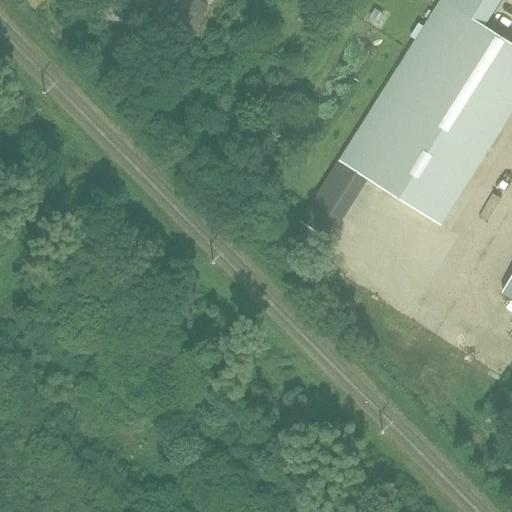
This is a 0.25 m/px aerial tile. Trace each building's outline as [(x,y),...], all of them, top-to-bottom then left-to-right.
[(193,37),(209,6),(197,0),(163,0),(154,19),(193,37)] [(511,112),(511,0),(441,0),(375,105),(476,170),(511,112)] [(313,28),(323,8),(311,2),(301,22),(313,28)] [(156,28),(135,9),(124,21),(145,40),(156,28)] [(476,170),(375,105),(339,160),(440,226),(476,170)] [(131,137),(125,142),(144,164),(150,159),(131,137)] [(360,191),(366,181),(353,173),(347,183),(360,191)] [(511,278),(502,293),(511,299),(511,278)]
